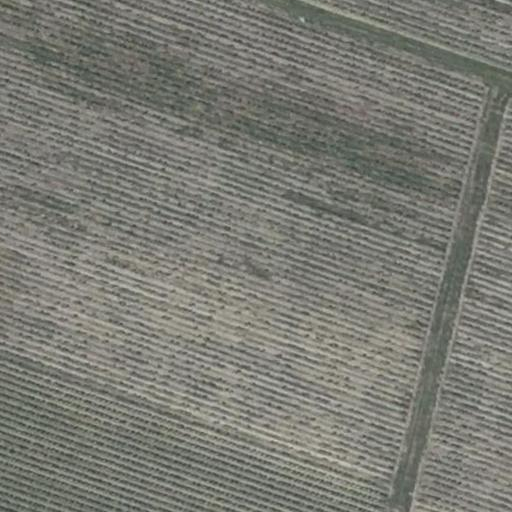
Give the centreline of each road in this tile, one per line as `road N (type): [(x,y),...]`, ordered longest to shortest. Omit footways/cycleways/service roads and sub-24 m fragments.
road 1 (track): [(503,79),(398,511)]
road 2 (track): [(265,0),(511,82)]
